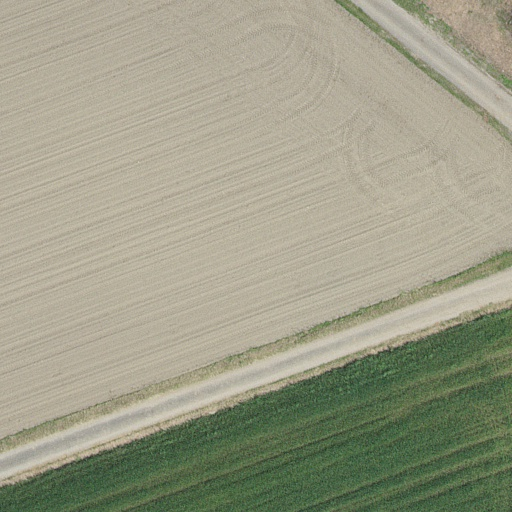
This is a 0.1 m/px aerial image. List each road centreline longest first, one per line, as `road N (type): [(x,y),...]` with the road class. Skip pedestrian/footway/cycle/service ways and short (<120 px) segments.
road 1 (track): [(511,276),(0,466)]
road 2 (track): [(511,142),(355,0)]
